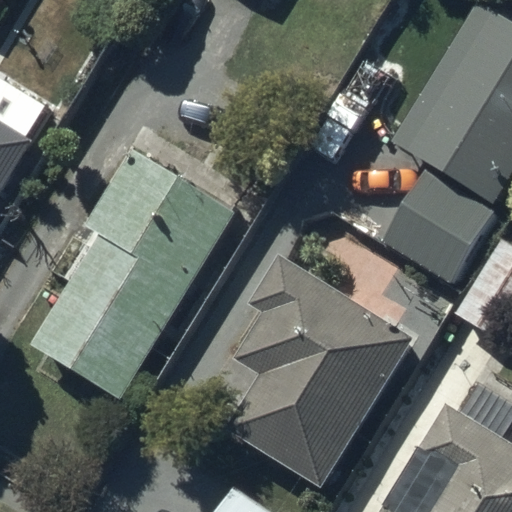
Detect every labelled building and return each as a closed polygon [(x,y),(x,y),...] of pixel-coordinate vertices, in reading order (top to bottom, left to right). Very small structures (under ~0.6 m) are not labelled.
[(0,0),(0,14),(8,0),(0,0)] [(511,23),(483,6),(399,147),(433,168),(386,245),(458,288),(511,198),(511,23)] [(0,211),(43,147),(34,141),(54,111),(3,77),(0,81),(0,211)] [(106,241),(39,349),(129,404),(246,216),(143,153),(94,233),(106,241)] [(511,245),(509,244),(462,316),(511,348),(511,245)] [(266,380),(233,434),(330,494),(423,342),(288,259),(257,310),(270,318),(241,365),(266,380)] [(511,511),(511,446),(454,410),(389,511),(511,511)] [(268,511),(239,492),(226,511),(268,511)]
